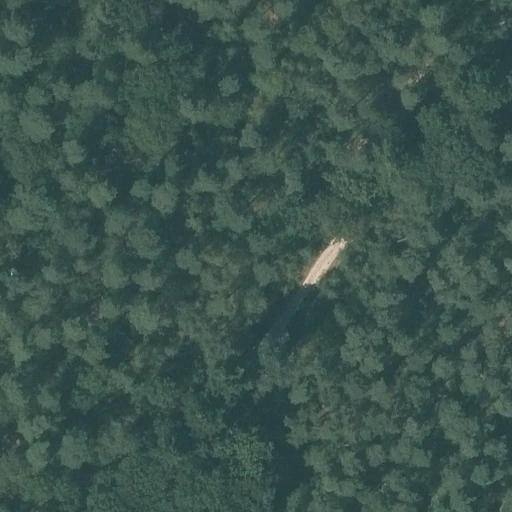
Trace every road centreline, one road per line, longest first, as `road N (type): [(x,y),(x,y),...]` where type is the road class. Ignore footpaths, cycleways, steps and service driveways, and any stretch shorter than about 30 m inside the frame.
road 1 (track): [(301,298),(358,220),(416,161),(511,94)]
road 2 (track): [(301,298),(176,459),(148,511)]
